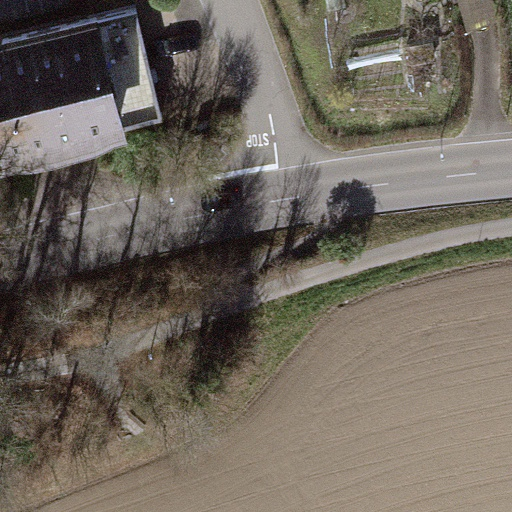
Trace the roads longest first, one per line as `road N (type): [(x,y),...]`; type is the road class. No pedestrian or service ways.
road 1 (tertiary): [(0,266),(296,197)]
road 2 (tertiary): [(296,197),(511,172)]
road 3 (residential): [(226,0),(296,197)]
